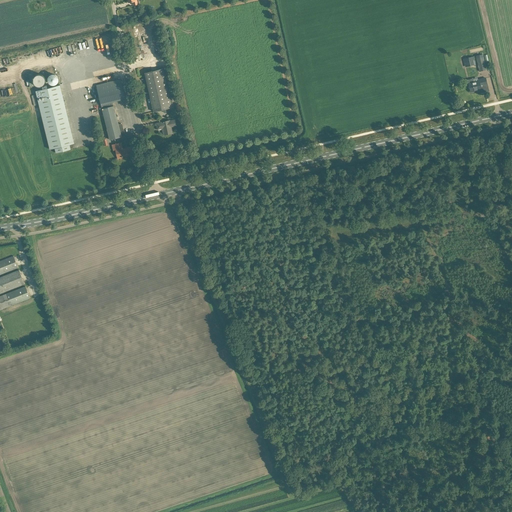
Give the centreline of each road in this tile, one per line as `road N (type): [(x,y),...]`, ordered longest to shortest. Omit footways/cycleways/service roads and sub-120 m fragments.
road 1 (track): [(511,184),(415,207),(463,329),(488,351),(470,511)]
road 2 (primary): [(159,195),(511,113)]
road 3 (track): [(284,474),(176,202)]
road 4 (track): [(302,468),(196,197)]
road 5 (unclassified): [(159,195),(113,0)]
road 6 (primary): [(0,228),(159,195)]
